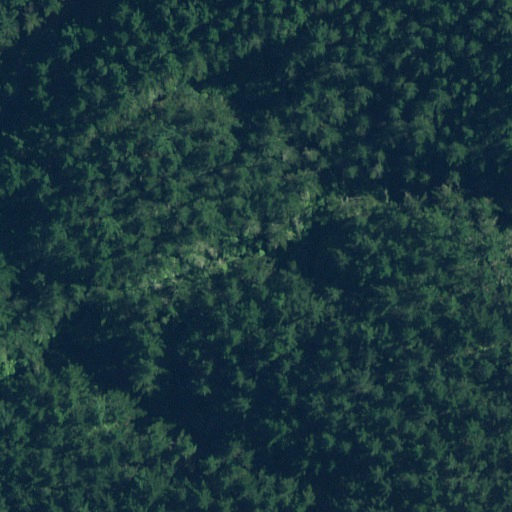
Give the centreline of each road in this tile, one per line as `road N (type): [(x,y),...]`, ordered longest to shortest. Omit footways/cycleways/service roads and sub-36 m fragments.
road 1 (track): [(0,224),(38,218),(126,89),(318,0)]
road 2 (track): [(85,0),(0,114)]
